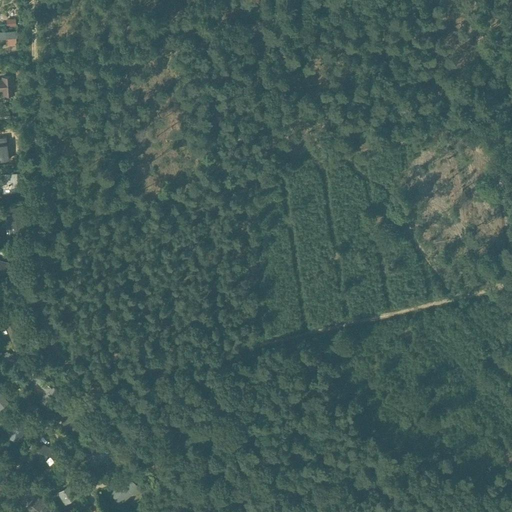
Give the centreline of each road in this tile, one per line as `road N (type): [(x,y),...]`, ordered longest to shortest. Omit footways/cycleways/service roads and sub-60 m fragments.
road 1 (track): [(28,0),(54,233),(52,322),(59,342),(206,511)]
road 2 (track): [(103,394),(511,281)]
